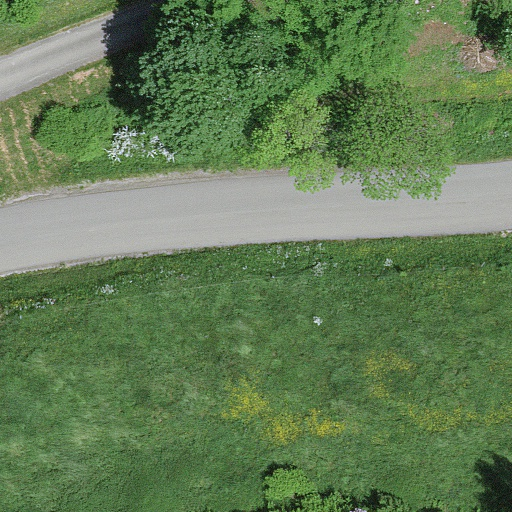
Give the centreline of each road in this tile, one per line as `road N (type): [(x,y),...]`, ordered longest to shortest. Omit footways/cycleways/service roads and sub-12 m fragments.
road 1 (tertiary): [(0,234),(80,218),(373,206),(511,191)]
road 2 (residential): [(0,79),(213,0)]
